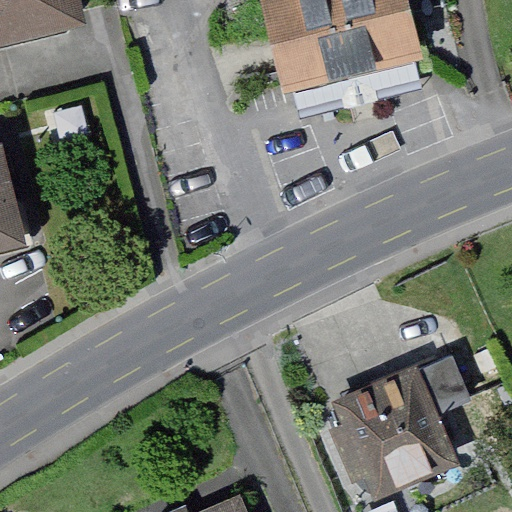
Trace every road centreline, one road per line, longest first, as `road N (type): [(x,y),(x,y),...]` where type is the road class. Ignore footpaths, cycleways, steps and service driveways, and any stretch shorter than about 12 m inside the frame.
road 1 (tertiary): [(511,168),(239,289)]
road 2 (tertiary): [(239,289),(0,431)]
road 3 (residential): [(331,511),(239,289)]
